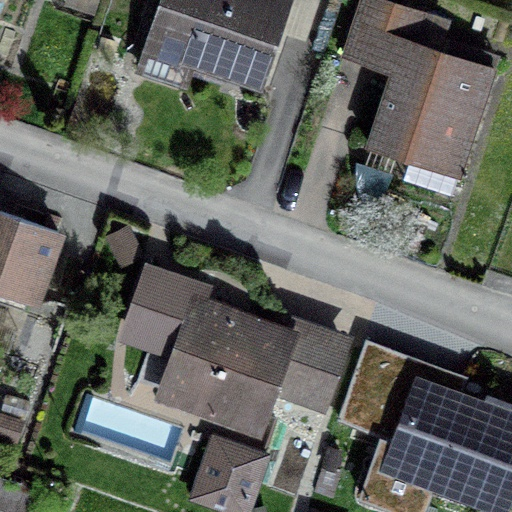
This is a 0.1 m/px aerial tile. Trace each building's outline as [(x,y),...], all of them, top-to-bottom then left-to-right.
[(293,1),(290,0),(161,0),(143,55),(262,95),(293,1)] [(454,28),(367,2),(348,66),(392,79),(368,158),(463,187),(498,74),(445,58),(454,28)] [(63,240),(0,219),(0,293),(40,307),(63,240)] [(300,331),(196,296),(159,407),(263,442),(300,331)] [(352,346),(310,331),(284,405),(326,419),(352,346)] [(508,511),(511,500),(511,419),(419,387),(388,477),(489,511),(508,511)] [(258,511),(274,466),(213,446),(190,511),(258,511)] [(52,511),(54,508),(0,488),(0,511),(52,511)]
